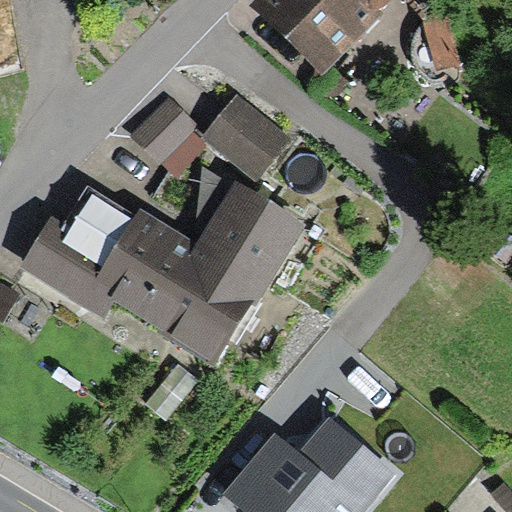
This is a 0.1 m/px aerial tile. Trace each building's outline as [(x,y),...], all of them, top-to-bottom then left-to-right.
[(256,0),(255,2),(318,61),(375,0),(386,0),(408,20),(427,0),(256,0)] [(200,131),(252,175),(281,141),(230,97),(200,131)] [(161,100),(130,130),(153,154),(185,124),(161,100)] [(90,280),(209,359),(255,289),(138,211),(105,260),(52,225),(26,264),(78,298),(90,280)] [(262,448),(212,505),(220,511),(357,511),(386,479),(336,436),(298,480),(262,448)]
